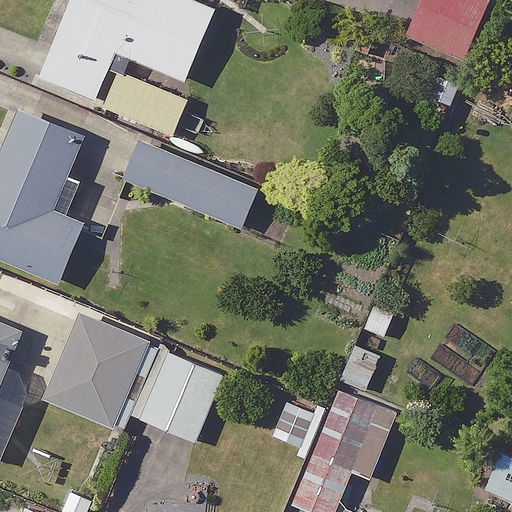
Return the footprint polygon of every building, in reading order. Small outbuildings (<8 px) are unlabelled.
[(68,0),(39,74),(94,96),(113,48),(185,76),(214,3),(205,0),(68,0)] [(483,0),(420,0),(408,31),(462,53),(483,0)] [(188,93),(118,66),(103,104),(173,131),(188,93)] [(80,134),(20,108),(0,155),(0,253),(57,278),(80,224),(63,217),(79,181),(63,174),(80,134)] [(256,184),(141,135),(124,174),(239,224),(256,184)] [(226,370),(81,308),(45,394),(123,427),(130,410),(197,438),(226,370)] [(0,375),(20,326),(0,317),(0,458),(23,403),(0,393),(0,375)] [(379,350),(354,339),(338,376),(363,387),(379,350)] [(396,411),(337,387),(327,410),(312,447),(372,471),(396,411)] [(317,403),(282,393),(271,433),(306,443),(317,403)] [(511,451),(498,446),(483,487),(511,497),(511,451)] [(48,511),(25,503),(20,511),(48,511)]
